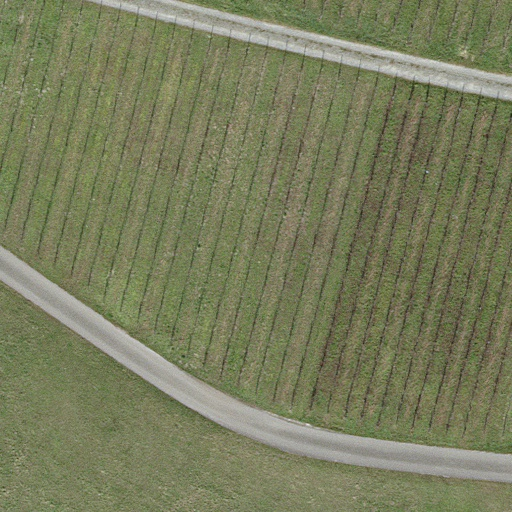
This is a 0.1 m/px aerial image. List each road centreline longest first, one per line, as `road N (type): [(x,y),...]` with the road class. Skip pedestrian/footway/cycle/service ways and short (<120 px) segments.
road 1 (track): [(0,259),(194,393),(277,431),(363,451),(511,468)]
road 2 (track): [(130,0),(511,87)]
